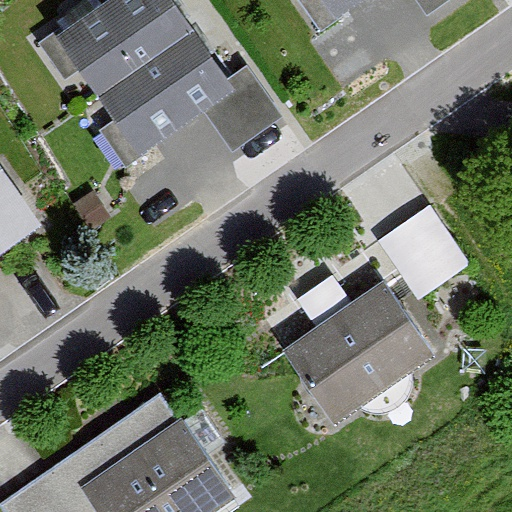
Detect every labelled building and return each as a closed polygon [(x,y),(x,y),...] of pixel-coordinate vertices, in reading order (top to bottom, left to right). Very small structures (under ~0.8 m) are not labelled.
[(213,98),(144,0),(135,0),(43,64),(123,178),(194,129),(222,169),(274,133),(237,81),(213,98)] [(294,0),(319,35),(368,0),(399,0),(418,27),(455,0),(294,0)] [(0,196),(0,254),(27,236),(0,196)] [(379,237),(423,298),(476,260),(432,199),(379,237)] [(422,364),(369,293),(271,367),(324,437),(422,364)] [(215,511),(225,505),(154,399),(0,502),(0,511),(215,511)]
